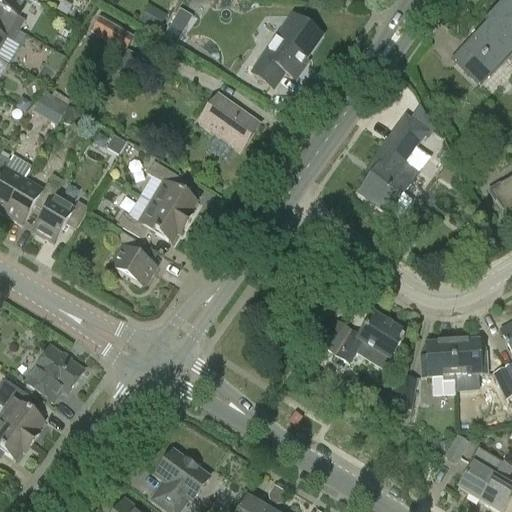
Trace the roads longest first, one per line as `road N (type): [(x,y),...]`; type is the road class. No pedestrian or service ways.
road 1 (residential): [(280,201),(410,292),(443,303),(472,301),(511,278)]
road 2 (residential): [(380,511),(162,365)]
road 3 (tertiary): [(280,201),(413,0)]
road 4 (tertiary): [(162,365),(280,201)]
road 5 (tertiary): [(162,365),(0,270)]
road 6 (tertiary): [(63,511),(162,365)]
